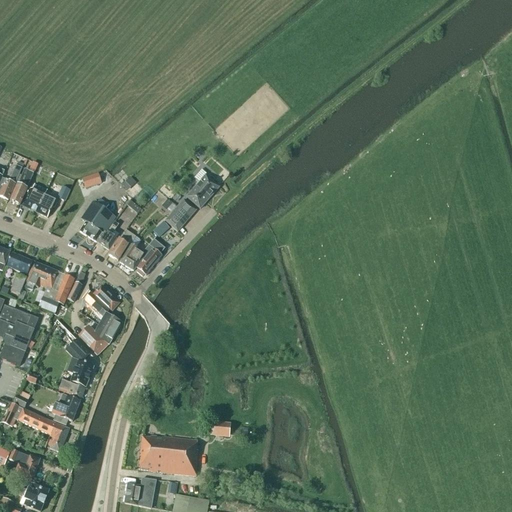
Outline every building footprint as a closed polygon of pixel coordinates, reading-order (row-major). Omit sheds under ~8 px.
[(0,182),(0,197),(0,198),(8,201),(15,185),(22,170),(21,169),(23,165),(17,162),(15,167),(9,182),(6,181),(2,179),(0,182)] [(10,202),(20,206),(34,174),(28,172),(24,171),(18,186),(10,202)] [(219,188),(205,176),(186,198),(200,210),(219,188)] [(126,190),(134,182),(130,178),(122,185),(126,190)] [(65,202),(69,191),(62,188),(57,198),(65,202)] [(43,196),(30,190),(27,197),(22,208),(37,214),(41,203),(43,196)] [(47,219),(52,208),(54,209),(57,202),(43,196),(41,203),(37,214),(47,219)] [(103,236),(104,235),(115,218),(105,211),(109,207),(100,200),(96,205),(93,203),(81,220),(86,224),(80,233),(96,243),(101,234),(103,236)] [(167,200),(161,207),(167,211),(172,205),(167,200)] [(184,201),(177,209),(189,219),(196,212),(184,201)] [(189,219),(177,209),(170,217),(182,227),(189,219)] [(177,233),(182,227),(170,217),(165,222),(177,233)] [(106,236),(104,235),(103,236),(101,234),(96,243),(109,252),(117,240),(111,236),(118,226),(114,223),(106,236)] [(164,223),(153,233),(158,239),(169,229),(164,223)] [(128,247),(129,247),(133,241),(135,238),(125,231),(108,257),(118,263),(128,247)] [(136,269),(142,257),(140,255),(141,253),(137,251),(138,251),(136,249),(141,242),(135,238),(136,238),(135,238),(133,241),(129,247),(130,248),(119,264),(133,272),(136,269)] [(153,250),(149,246),(142,254),(141,253),(140,255),(142,257),(136,269),(138,271),(136,274),(142,278),(144,276),(145,276),(161,257),(160,256),(164,251),(158,246),(154,251),(153,250)] [(0,271),(2,272),(10,254),(0,249),(0,271)] [(12,255),(6,268),(17,272),(22,259),(12,255)] [(22,259),(17,272),(27,276),(32,263),(22,259)] [(74,280),(65,276),(58,293),(52,290),(59,274),(34,264),(26,284),(27,284),(25,289),(32,292),(34,287),(38,289),(39,286),(47,290),(43,298),(39,308),(55,315),(59,304),(63,306),(74,280)] [(81,271),(76,280),(81,283),(86,273),(81,271)] [(27,281),(17,277),(11,293),(20,296),(27,281)] [(67,301),(74,304),(82,288),(75,284),(67,301)] [(119,304),(101,287),(93,295),(112,313),(119,304)] [(109,311),(90,293),(83,300),(105,321),(100,328),(104,332),(106,330),(114,336),(122,323),(107,315),(109,311)] [(0,300),(0,338),(6,341),(0,357),(0,359),(20,367),(34,331),(38,320),(3,306),(5,302),(0,300)] [(114,336),(106,330),(104,332),(100,328),(95,336),(89,329),(79,338),(97,357),(108,346),(109,346),(114,336)] [(90,355),(76,341),(70,348),(69,347),(64,351),(72,359),(67,374),(72,376),(69,384),(85,390),(93,369),(83,364),(83,362),(90,355)] [(35,385),(37,378),(29,375),(26,383),(35,385)] [(69,384),(63,381),(59,392),(81,400),(85,390),(69,384)] [(55,423),(66,427),(68,422),(72,423),(80,402),(63,396),(59,405),(57,404),(52,415),(57,417),(55,423)] [(17,397),(13,405),(24,410),(28,402),(17,397)] [(55,425),(44,420),(12,405),(2,424),(12,429),(16,421),(50,437),(55,425)] [(212,410),(211,416),(232,419),(233,413),(212,410)] [(64,443),(69,431),(55,425),(50,437),(54,439),(64,443)] [(229,428),(212,425),(211,435),(229,437),(229,428)] [(139,471),(151,473),(196,478),(198,452),(196,452),(197,442),(159,438),(159,440),(154,439),(154,438),(142,436),(139,471)] [(60,454),(64,443),(54,439),(50,450),(60,454)] [(32,481),(40,462),(13,451),(12,453),(8,452),(6,457),(10,458),(9,460),(18,464),(14,474),(32,481)] [(124,505),(151,509),(156,482),(142,480),(141,487),(128,485),(124,505)] [(19,496),(22,498),(19,505),(36,511),(40,511),(49,491),(37,487),(39,484),(32,482),(28,491),(22,489),(19,496)] [(206,511),(208,502),(176,496),(173,511),(206,511)] [(20,511),(21,511),(16,510),(11,508),(13,504),(2,499),(2,501),(0,500),(0,510),(3,511),(20,511)]
